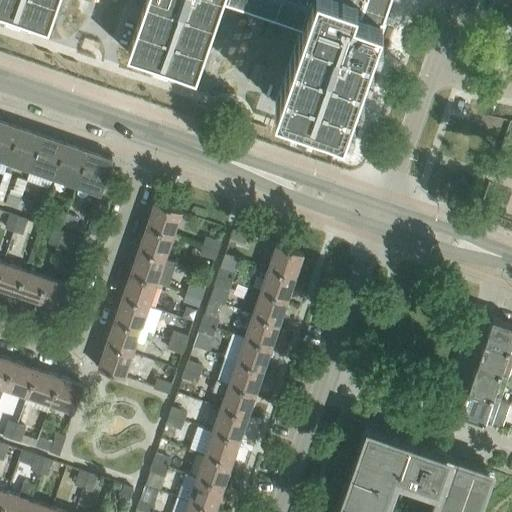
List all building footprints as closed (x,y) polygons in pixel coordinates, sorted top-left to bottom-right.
[(0,0),(0,7),(7,10),(6,15),(19,19),(21,15),(48,24),(56,0),(144,0),(127,51),(155,60),(153,65),(167,70),(168,65),(196,75),(221,0),(246,0),(302,19),(303,19),(275,102),(294,109),(308,113),(343,126),(382,13),(380,12),(381,11),(383,11),(384,7),(384,5),(385,2),(385,1),(384,1),(381,0),(0,0)] [(511,17),(511,0),(492,0),(493,0),(491,13),(511,17)] [(0,156),(7,159),(19,126),(9,122),(9,123),(0,120),(0,156)] [(20,126),(19,126),(7,159),(30,167),(42,134),(32,130),(32,131),(19,127),(20,126)] [(43,134),(42,134),(30,167),(54,175),(65,142),(55,138),(55,139),(42,135),(43,134)] [(54,175),(77,183),(88,149),(78,146),(78,147),(66,143),(66,142),(65,142),(54,175)] [(89,150),(88,149),(77,183),(100,191),(105,177),(106,178),(108,171),(107,171),(112,157),(101,154),(101,155),(89,151),(89,150)] [(9,192),(6,201),(17,205),(20,196),(9,192)] [(20,196),(17,205),(29,209),(32,200),(20,196)] [(147,224),(173,233),(181,209),(155,200),(147,224)] [(52,217),(64,221),(67,212),(55,208),(52,217)] [(6,225),(5,226),(14,229),(19,214),(10,212),(6,225)] [(67,212),(64,221),(75,225),(78,216),(67,212)] [(19,214),(14,229),(22,232),(27,217),(19,214)] [(147,224),(138,247),(165,257),(173,233),(147,224)] [(49,241),(57,244),(62,229),(54,227),(49,241)] [(233,228),(230,236),(244,241),(247,233),(233,228)] [(65,247),(70,232),(62,229),(57,244),(65,247)] [(206,236),(203,244),(217,249),(220,241),(206,236)] [(268,266),(295,275),(303,252),(276,242),(268,266)] [(217,249),(203,244),(200,252),(214,257),(217,249)] [(138,247),(130,271),(157,280),(165,257),(138,247)] [(225,252),(217,274),(231,279),(239,257),(225,252)] [(3,260),(0,269),(0,285),(17,292),(25,268),(3,260)] [(287,298),(295,275),(268,266),(260,289),(287,298)] [(17,292),(39,299),(47,275),(25,268),(17,292)] [(130,271),(122,295),(149,304),(157,280),(130,271)] [(217,274),(214,283),(228,288),(231,279),(217,274)] [(47,275),(39,299),(61,306),(69,283),(47,275)] [(189,283),(186,291),(201,296),(204,288),(189,283)] [(252,312),(279,321),(287,298),(260,289),(252,312)] [(186,291),(183,299),(198,304),(201,296),(186,291)] [(122,295),(114,319),(146,330),(153,332),(161,308),(149,304),(122,295)] [(209,297),(201,321),(214,325),(217,317),(215,316),(220,301),(209,297)] [(271,345),(279,321),(252,312),(244,336),(271,345)] [(511,322),(492,316),(484,339),(511,348),(511,322)] [(114,319),(106,342),(132,351),(136,339),(142,341),(146,330),(114,319)] [(201,321),(198,329),(211,334),(214,325),(201,321)] [(173,329),(170,338),(185,343),(188,335),(173,329)] [(231,331),(223,355),(263,368),(271,345),(244,336),(231,331)] [(170,338),(167,346),(182,351),(185,343),(170,338)] [(511,348),(484,339),(476,363),(508,374),(511,361),(511,348)] [(132,351),(106,342),(98,366),(124,376),(124,375),(132,351)] [(13,359),(0,354),(0,384),(4,386),(13,359)] [(223,355),(215,378),(255,391),(263,368),(223,355)] [(36,367),(13,359),(4,386),(27,394),(36,367)] [(188,359),(185,367),(198,372),(201,364),(188,359)] [(476,363),(468,387),(499,399),(508,374),(476,363)] [(59,375),(36,367),(27,394),(50,402),(59,375)] [(185,367),(182,376),(195,380),(198,372),(185,367)] [(83,383),(59,375),(50,402),(73,410),(83,383)] [(168,391),(171,382),(157,377),(154,386),(168,391)] [(215,378),(212,389),(224,393),(220,405),(247,415),(255,391),(215,378)] [(499,399),(468,387),(459,411),(501,425),(510,402),(499,399)] [(239,438),(247,415),(220,405),(212,429),(239,438)] [(172,406),(169,414),(182,419),(185,410),(172,406)] [(169,414),(166,422),(180,427),(182,419),(169,414)] [(9,419),(4,434),(12,436),(17,422),(9,419)] [(17,422),(12,436),(21,439),(23,433),(26,425),(17,422)] [(441,452),(418,444),(367,426),(337,511),(385,511),(399,472),(438,485),(428,511),(476,511),(481,498),(491,470),(441,452)] [(204,452),(231,461),(239,438),(212,429),(204,452)] [(53,440),(50,449),(59,452),(65,434),(57,431),(53,440)] [(22,448),(18,459),(32,464),(31,467),(39,470),(44,456),(22,448)] [(155,452),(153,460),(167,465),(169,457),(155,452)] [(223,485),(231,461),(204,452),(196,475),(223,485)] [(44,456),(39,470),(47,473),(52,459),(44,456)] [(153,460),(145,484),(158,488),(159,488),(167,465),(153,460)] [(80,468),(75,483),(84,486),(89,471),(80,468)] [(89,471),(84,486),(91,488),(96,474),(89,471)] [(185,471),(177,494),(188,498),(188,499),(215,508),(223,485),(196,475),(185,471)] [(7,491),(0,511),(24,511),(29,499),(34,484),(23,480),(18,495),(7,491)] [(128,501),(133,486),(124,483),(119,498),(128,501)] [(177,495),(170,511),(213,511),(215,508),(188,499),(177,495)] [(139,498),(137,507),(151,511),(154,503),(153,503),(139,498)] [(24,511),(49,511),(51,506),(29,499),(24,511)]
